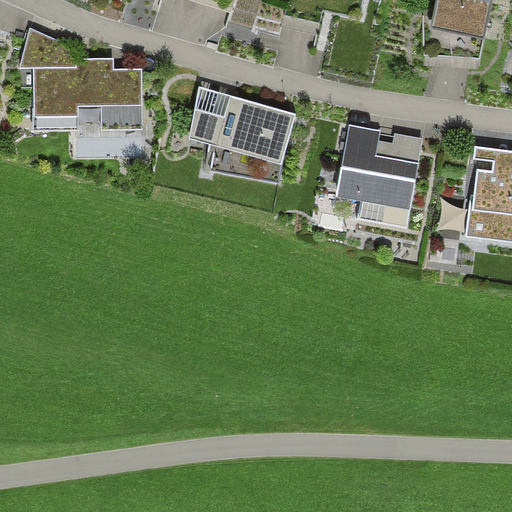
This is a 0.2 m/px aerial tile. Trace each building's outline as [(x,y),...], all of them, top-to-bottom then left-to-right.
[(493,0),(438,0),(435,18),(423,17),(426,49),(480,58),(493,0)] [(22,69),(34,71),(35,118),(77,118),(77,106),(143,105),(142,71),(114,72),(113,62),(76,63),(76,48),(33,29),(22,69)] [(295,115),(200,89),(186,139),(281,165),(295,115)] [(381,135),(349,129),(335,205),(411,219),(421,167),(376,159),(381,135)] [(511,152),(477,149),(466,239),(511,244),(511,152)] [(444,207),(441,223),(463,227),(465,210),(444,207)]
